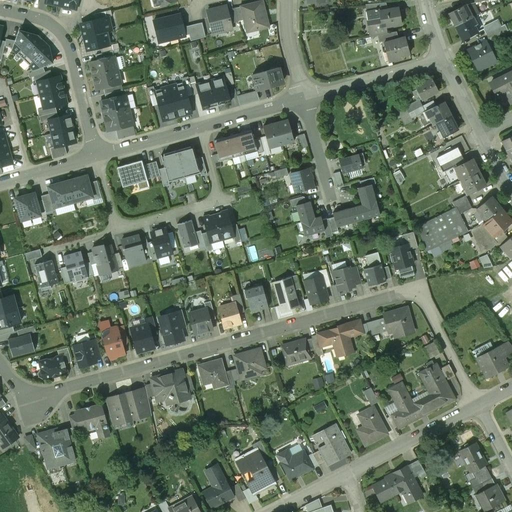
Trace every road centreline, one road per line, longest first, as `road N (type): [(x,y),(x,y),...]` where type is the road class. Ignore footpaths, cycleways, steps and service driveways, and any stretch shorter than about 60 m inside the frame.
road 1 (residential): [(0,362),(29,400),(408,291),(425,298),(478,406)]
road 2 (residential): [(97,155),(63,36),(41,19),(0,10)]
road 3 (residential): [(197,127),(215,196),(117,230)]
road 4 (residential): [(345,475),(478,406)]
road 5 (residential): [(302,98),(443,57)]
